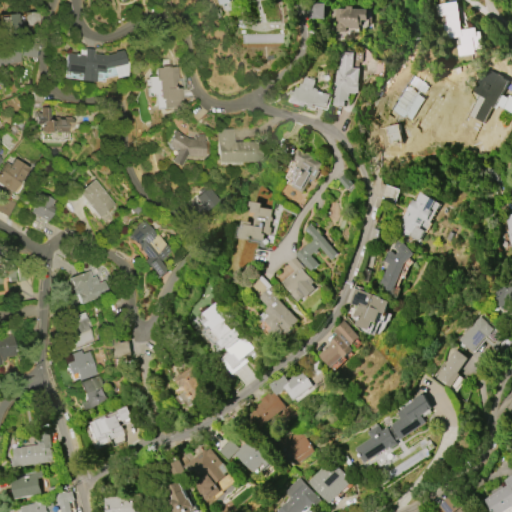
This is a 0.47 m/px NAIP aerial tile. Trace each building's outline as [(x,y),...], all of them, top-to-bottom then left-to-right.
[(216,0),(220,12),(236,8),(233,0),(216,0)] [(434,5),(457,2),(460,26),(466,25),(466,29),(476,28),(477,32),(481,32),(483,48),(475,49),(475,54),(459,56),(457,46),(461,45),(460,36),(444,39),(442,23),(445,23),(444,15),(436,16),(434,5)] [(309,19),(325,19),(325,3),(309,3),(309,19)] [(334,31),(335,8),(345,8),(345,6),(352,6),(351,9),(359,9),(359,7),(371,7),(370,21),(362,20),(362,24),(359,24),(359,27),(346,27),(346,31),(334,31)] [(23,13),(23,28),(38,27),(37,12),(23,13)] [(0,15),(0,27),(0,36),(18,35),(17,15),(0,15)] [(0,44),(12,42),(14,42),(18,61),(0,64),(0,44)] [(62,72),(64,53),(77,54),(78,49),(83,50),(83,48),(92,49),(91,53),(104,55),(113,53),(113,52),(122,50),(128,75),(116,78),(113,66),(102,69),(102,73),(94,72),(93,82),(78,80),(79,74),(76,73),(76,75),(67,74),(67,73),(62,72)] [(333,105),(336,70),(338,71),(339,52),(353,53),(353,54),(362,54),(361,62),(357,62),(357,68),(359,68),(358,83),(359,83),(359,92),(357,92),(357,93),(349,93),(349,100),(345,100),(344,106),(333,105)] [(469,91),(481,68),(507,81),(485,124),(472,117),(482,98),(469,91)] [(299,106),(286,102),(289,90),(293,91),(295,87),(298,88),(300,83),(302,84),(304,76),(309,78),(310,76),(314,77),(314,79),(315,80),(312,88),(317,89),(316,90),(330,94),(326,106),(313,103),(312,106),(300,103),(299,106)] [(38,125),(38,140),(75,139),(74,118),(47,119),(47,108),(33,109),(33,125),(38,125)] [(259,162),(259,143),(232,143),(232,129),(215,129),(214,162),(259,162)] [(173,131),(186,139),(191,139),(192,136),(203,136),(202,157),(183,156),(176,166),(167,161),(174,150),(172,148),(171,150),(164,145),(173,131)] [(316,169),(303,192),(292,186),(294,183),(292,182),(294,178),(291,176),(300,161),(293,157),(294,155),(294,154),(296,150),(297,150),(298,148),(314,156),(313,158),(322,163),(318,170),(316,169)] [(10,192),(0,185),(0,165),(3,161),(8,165),(13,158),(26,167),(10,192)] [(114,208),(97,179),(78,191),(96,219),(114,208)] [(221,205),(208,188),(188,203),(198,216),(205,211),(208,215),(221,205)] [(399,220),(411,200),(414,201),(419,192),(434,200),(428,210),(431,211),(425,221),(423,220),(419,227),(424,231),(418,241),(405,234),(404,235),(402,234),(403,232),(402,232),(404,229),(400,227),(403,222),(399,220)] [(55,199),(38,194),(32,217),(48,222),(55,199)] [(250,240),(241,239),(243,229),(245,229),(246,227),(243,227),(244,220),(253,222),(252,225),(255,225),(257,218),(255,218),(256,214),(257,214),(258,212),(252,212),(253,207),(251,206),(252,201),(262,203),(261,207),(272,209),(271,217),(272,217),(272,221),(270,220),(269,227),(271,228),(270,234),(265,233),(264,239),(250,237),(250,240)] [(160,279),(147,265),(151,262),(128,235),(136,228),(135,227),(142,221),(156,236),(158,235),(172,251),(159,262),(168,272),(160,279)] [(321,235),(338,254),(331,259),(320,247),(317,250),(319,251),(315,254),(314,253),(311,255),(319,265),(311,272),(296,254),(304,247),(305,248),(314,240),(305,229),(311,224),(316,230),(318,228),(323,234),(321,235)] [(403,263),(394,287),(400,290),(397,298),(378,291),(381,284),(377,283),(382,271),(383,272),(387,263),(383,261),(387,252),(394,254),(397,252),(392,246),(393,245),(393,244),(396,241),(397,241),(399,240),(413,254),(403,263)] [(282,283),(295,271),(288,263),(295,257),(306,269),(304,270),(314,282),(312,284),(316,288),(306,297),(304,295),(298,301),(282,283)] [(0,278),(1,283),(0,283),(0,266),(12,264),(14,276),(0,278)] [(105,295),(97,267),(68,277),(77,304),(105,295)] [(278,299),(299,320),(296,323),(298,324),(288,334),(285,331),(278,338),(271,331),(274,329),(261,316),(270,308),(258,296),(260,293),(251,284),(261,274),(272,285),(271,286),(281,296),(278,299)] [(511,304),(511,283),(510,282),(497,301),(502,305),(505,300),(511,304)] [(349,303),(354,288),(371,294),(371,296),(388,302),(384,314),(379,312),(375,322),(371,321),(368,330),(355,325),(357,318),(352,316),(356,306),(349,303)] [(230,371),(254,350),(234,327),(234,328),(213,304),(202,314),(208,320),(203,325),(228,353),(220,360),(230,371)] [(92,343),(85,313),(61,318),(68,349),(92,343)] [(460,336),(474,319),(477,316),(489,326),(492,323),(505,334),(494,349),(482,339),(472,352),(456,340),(459,336),(460,336)] [(343,320),(359,337),(349,346),(353,349),(344,358),(343,356),(332,367),(320,355),(331,344),(329,343),(337,335),(333,330),(343,320)] [(0,337),(13,336),(15,354),(0,356),(1,365),(0,365),(0,337)] [(116,343),(130,341),(132,355),(118,357),(116,343)] [(95,374),(77,380),(74,372),(68,374),(65,363),(71,360),(68,354),(79,350),(80,354),(88,351),(95,374)] [(435,378),(454,350),(466,358),(455,373),(458,375),(449,388),(435,378)] [(175,379),(191,366),(196,373),(194,375),(206,391),(196,399),(199,403),(196,405),(194,401),(188,406),(184,402),(181,405),(176,398),(185,391),(181,384),(180,385),(175,379)] [(314,386),(296,400),(287,388),(279,395),(271,385),(284,374),(289,381),(302,370),(314,386)] [(77,382),(97,375),(106,401),(86,408),(77,382)] [(287,407),(261,429),(251,417),(254,415),(251,411),(263,402),(261,399),(269,393),(271,395),(275,392),(287,407)] [(354,448),(370,438),(366,432),(377,425),(381,431),(399,419),(396,414),(402,410),(400,408),(423,393),(433,408),(422,415),(427,422),(400,440),(399,438),(395,441),(398,444),(390,449),(388,447),(364,463),(354,448)] [(127,406),(136,426),(120,433),(119,431),(109,435),(111,441),(101,445),(90,423),(127,406)] [(52,461),(14,467),(13,458),(15,458),(14,448),(37,445),(35,433),(38,433),(37,429),(48,427),(52,448),(50,448),(52,461)] [(302,434),(314,451),(298,462),(288,449),(282,453),(278,448),(279,447),(279,446),(276,445),(275,443),(276,439),(278,437),(280,438),(282,440),(289,435),(302,434)] [(254,472),(235,453),(240,449),(239,448),(246,441),(247,442),(252,436),(271,454),(267,459),(271,462),(267,466),(263,462),(254,472)] [(234,479),(207,447),(182,468),(210,500),(234,479)] [(352,481),(330,503),(309,481),(330,459),(352,481)] [(41,492),(47,490),(41,470),(35,472),(41,492)] [(41,494),(16,499),(11,477),(41,471),(42,477),(38,478),(41,494)] [(503,480),(511,474),(511,507),(511,506),(501,511),(490,511),(483,500),(506,485),(503,480)] [(283,491),(296,477),(320,500),(310,511),(305,505),(298,511),(274,511),(288,497),(283,491)] [(191,498),(196,507),(193,508),(195,511),(178,511),(172,501),(176,499),(170,487),(181,481),(190,499),(191,498)] [(69,502),(72,511),(62,511),(60,503),(58,504),(55,493),(51,494),(49,488),(60,485),(61,492),(66,491),(66,493),(73,491),(75,500),(69,502)] [(108,511),(108,497),(144,495),(145,511),(108,511)] [(443,511),(438,506),(451,495),(460,506),(458,508),(461,511),(466,508),(469,511),(443,511)] [(21,507),(35,503),(34,500),(46,496),(48,503),(51,502),(53,511),(19,511),(19,510),(22,509),(21,507)]
